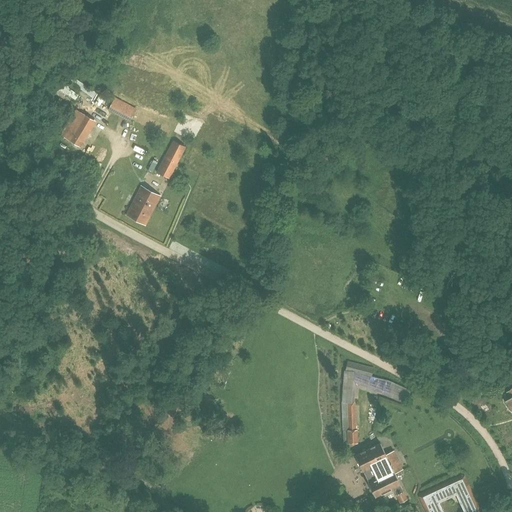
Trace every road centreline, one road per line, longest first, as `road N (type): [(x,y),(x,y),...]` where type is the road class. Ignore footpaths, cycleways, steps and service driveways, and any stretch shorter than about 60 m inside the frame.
road 1 (unclassified): [(511,496),(490,441),(446,398),(0,168)]
road 2 (track): [(306,0),(258,298)]
